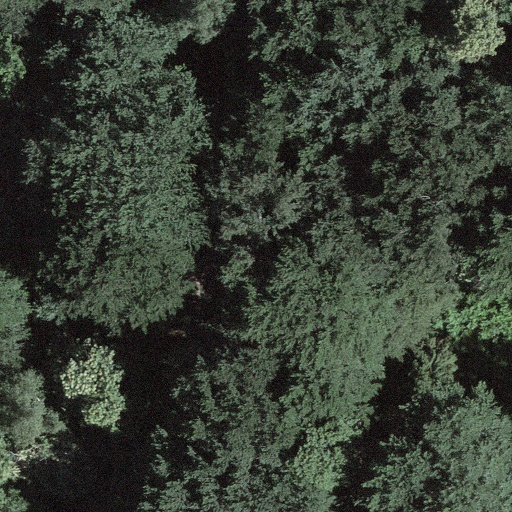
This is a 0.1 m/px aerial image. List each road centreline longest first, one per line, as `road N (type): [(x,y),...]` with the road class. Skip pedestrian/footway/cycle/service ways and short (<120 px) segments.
road 1 (unclassified): [(162,0),(210,254),(211,511)]
road 2 (unclassified): [(511,149),(438,0)]
